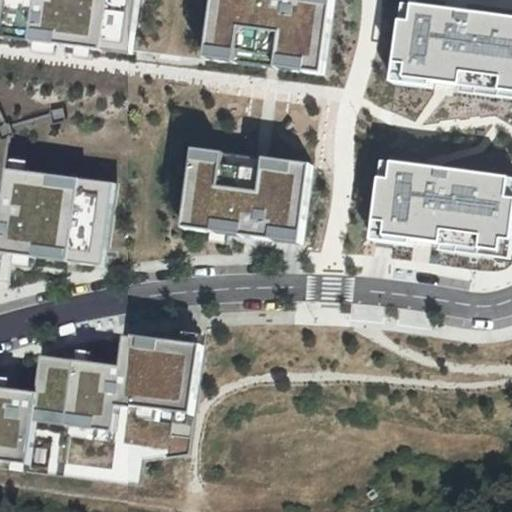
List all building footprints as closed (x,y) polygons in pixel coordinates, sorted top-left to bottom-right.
[(0,0),(0,37),(133,55),(140,0),(0,0)] [(218,0),(210,61),(328,77),(337,0),(218,0)] [(511,8),(450,0),(403,0),(392,76),(511,93),(511,8)] [(344,231),(358,120),(323,116),(309,226),(344,231)] [(511,168),(383,150),(371,233),(511,253),(511,168)] [(305,245),(315,167),(199,151),(189,230),(305,245)] [(7,208),(0,206),(0,268),(2,254),(105,268),(116,186),(11,172),(7,208)] [(197,418),(206,350),(130,340),(126,370),(45,359),(40,396),(0,390),(0,461),(32,466),(38,424),(119,434),(122,408),(197,418)]
